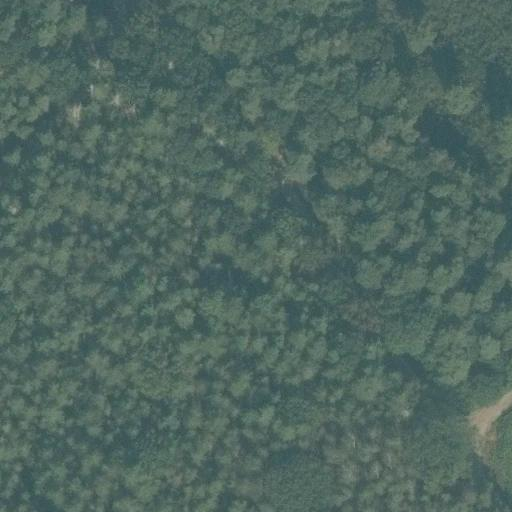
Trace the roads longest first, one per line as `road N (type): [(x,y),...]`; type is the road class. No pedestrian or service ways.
road 1 (track): [(144,0),(168,19),(454,437)]
road 2 (track): [(0,180),(130,0)]
